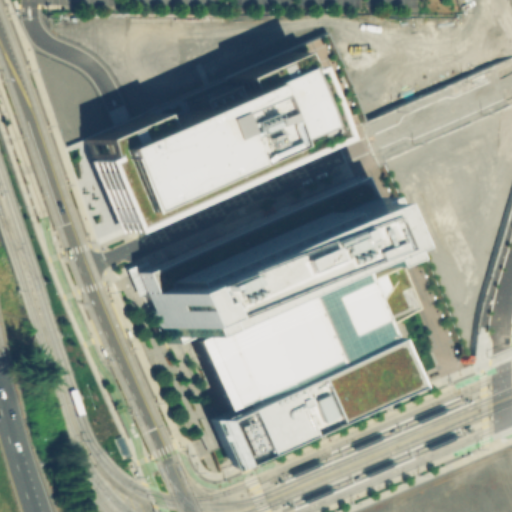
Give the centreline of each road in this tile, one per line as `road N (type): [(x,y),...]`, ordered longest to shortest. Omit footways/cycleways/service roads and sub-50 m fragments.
road 1 (tertiary): [(165,460),(81,266),(0,38)]
road 2 (residential): [(81,266),(366,141)]
road 3 (residential): [(511,265),(500,335),(504,430)]
road 4 (residential): [(366,141),(511,76)]
